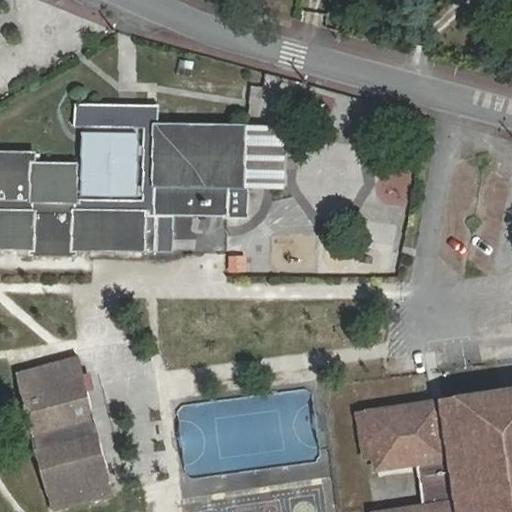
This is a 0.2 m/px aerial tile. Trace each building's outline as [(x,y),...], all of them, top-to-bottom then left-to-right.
[(245,126),(157,125),(157,113),(78,112),(78,125),(146,127),(145,203),(76,202),(77,165),(35,165),(35,154),(0,153),(0,248),(32,249),(32,255),(76,256),(76,250),(172,251),(172,214),(227,215),(227,217),(249,218),(250,188),(244,187),(245,126)] [(284,188),(285,128),(245,126),(244,187),(250,188),(284,188)] [(138,135),(84,135),(83,195),(137,196),(138,135)] [(391,151),(382,202),(407,206),(416,156),(391,151)] [(204,224),(202,245),(223,247),(225,226),(204,224)] [(244,257),(229,257),(229,272),(245,272),(244,257)] [(78,358),(19,374),(53,511),(113,494),(78,358)] [(511,511),(511,389),(361,413),(367,456),(384,454),(386,467),(419,462),(426,506),(385,511),(511,511)] [(308,393),(273,390),(272,407),(286,408),(284,429),(304,431),(308,393)]
